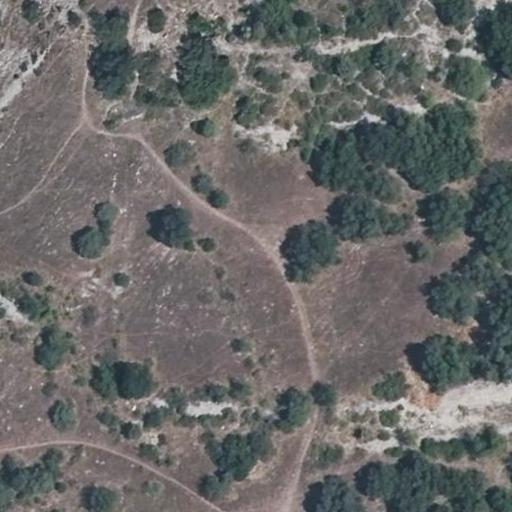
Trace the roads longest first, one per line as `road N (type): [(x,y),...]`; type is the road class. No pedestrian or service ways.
road 1 (track): [(285,511),(311,427),(316,379),(299,296),(259,241),(170,176),(135,122)]
road 2 (track): [(222,511),(98,445),(0,444)]
